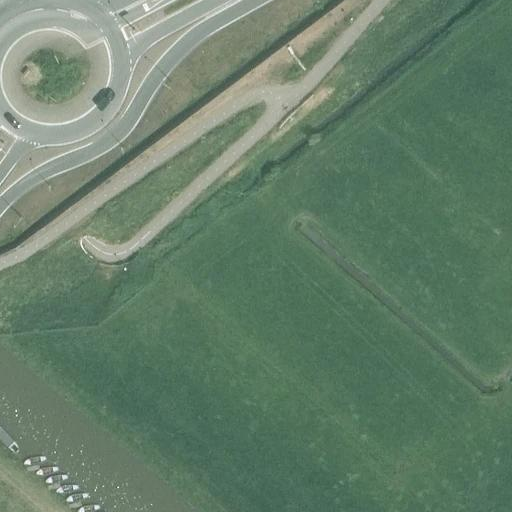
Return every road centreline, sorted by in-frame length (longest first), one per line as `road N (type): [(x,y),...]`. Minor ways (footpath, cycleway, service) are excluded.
road 1 (primary): [(0,204),(35,176),(117,135),(169,58),(243,0)]
road 2 (primary): [(35,133),(90,125),(113,100),(121,67)]
road 3 (primary): [(121,67),(138,42),(220,0)]
